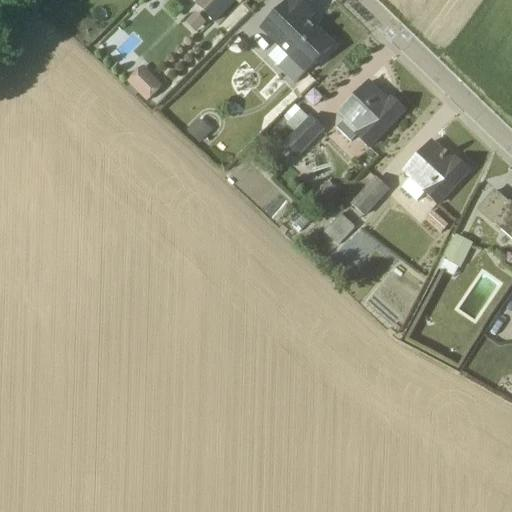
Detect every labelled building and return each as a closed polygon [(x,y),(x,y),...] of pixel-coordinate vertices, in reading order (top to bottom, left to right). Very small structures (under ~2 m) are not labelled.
[(200,0),(193,7),(212,27),(234,5),(237,7),(244,0),(200,0)] [(303,77),(314,66),(318,66),(322,62),(322,57),(331,48),(314,31),(312,32),(307,27),(309,26),(306,22),(311,17),(294,0),(291,0),(259,33),(303,77)] [(204,26),(193,16),(184,26),(194,36),(204,26)] [(140,66),(125,83),(148,103),(163,87),(140,66)] [(342,124),(335,131),(349,144),(354,140),(366,151),(402,113),(390,102),(387,106),(366,86),(336,117),(342,124)] [(297,115),(292,110),(289,113),(294,118),(285,127),(293,135),(282,146),(297,160),(323,133),(309,119),(307,121),(299,113),(297,115)] [(408,182),(401,191),(415,204),(423,197),(435,208),(466,174),(454,162),(451,165),(429,145),(401,176),(408,182)] [(388,193),(374,180),(350,207),(363,220),(388,193)] [(323,185),(316,203),(328,207),(336,190),(323,185)] [(511,208),(493,193),(475,213),(511,245),(511,208)] [(424,222),(439,236),(446,228),(430,214),(424,222)] [(353,230),(339,217),(322,234),(337,248),(353,230)] [(454,238),(437,272),(452,280),(457,271),(458,271),(471,246),(454,238)]
